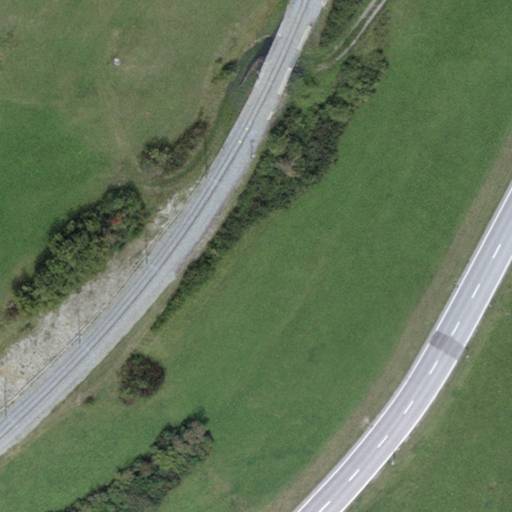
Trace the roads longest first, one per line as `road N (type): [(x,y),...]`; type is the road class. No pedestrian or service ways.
road 1 (track): [(356,0),(318,53),(293,57),(247,37),(227,49),(179,151),(149,171),(120,167),(88,70)]
road 2 (secondary): [(303,511),(414,379),(511,198)]
